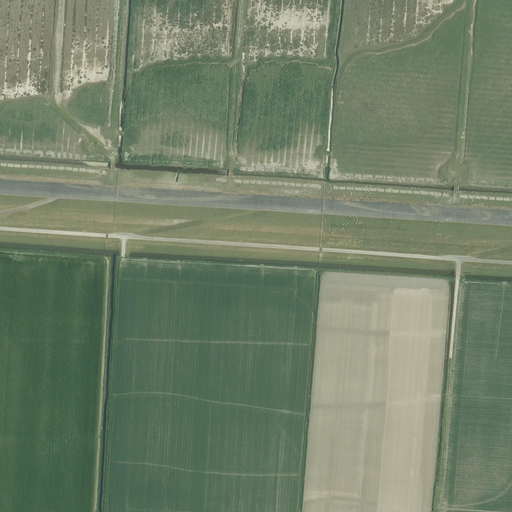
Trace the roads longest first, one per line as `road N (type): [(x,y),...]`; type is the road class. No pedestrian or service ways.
road 1 (track): [(0,192),(511,223)]
road 2 (track): [(267,208),(129,237)]
